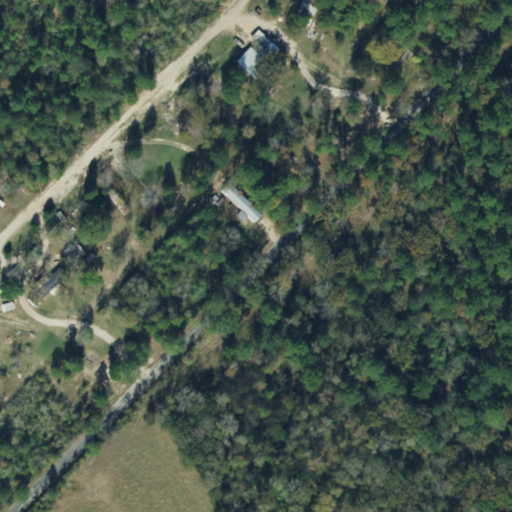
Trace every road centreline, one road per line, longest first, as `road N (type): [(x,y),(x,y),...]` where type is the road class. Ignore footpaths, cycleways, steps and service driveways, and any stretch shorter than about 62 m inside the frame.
road 1 (residential): [(38,511),(204,354),(234,339),(511,38)]
road 2 (residential): [(0,262),(251,0)]
